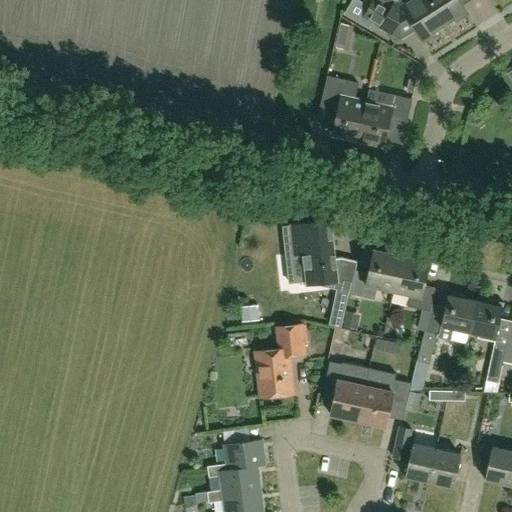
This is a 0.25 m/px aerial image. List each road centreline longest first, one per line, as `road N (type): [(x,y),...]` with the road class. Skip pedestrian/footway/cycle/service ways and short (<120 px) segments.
road 1 (unclassified): [(427,201),(0,106)]
road 2 (residential): [(362,511),(379,469),(365,458),(306,445),(285,452),(294,511)]
road 3 (residential): [(427,201),(459,80),(511,40)]
